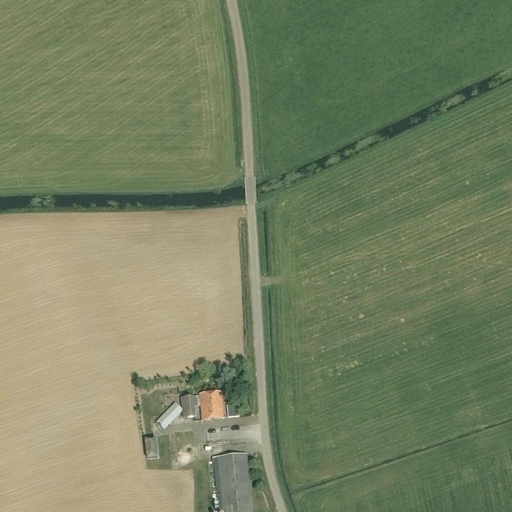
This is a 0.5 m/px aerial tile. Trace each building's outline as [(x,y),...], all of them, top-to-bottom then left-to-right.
[(202,422),(224,420),(221,393),(199,395),(202,422)] [(195,408),(197,408),(196,397),(182,398),(184,419),(196,418),(195,408)] [(156,423),(164,431),(183,411),(175,404),(156,423)] [(228,418),(240,417),(239,405),(227,406),(228,418)] [(157,458),(155,439),(145,440),(147,459),(157,458)] [(252,511),(246,455),(213,459),(214,468),(215,467),(219,511),(252,511)]
